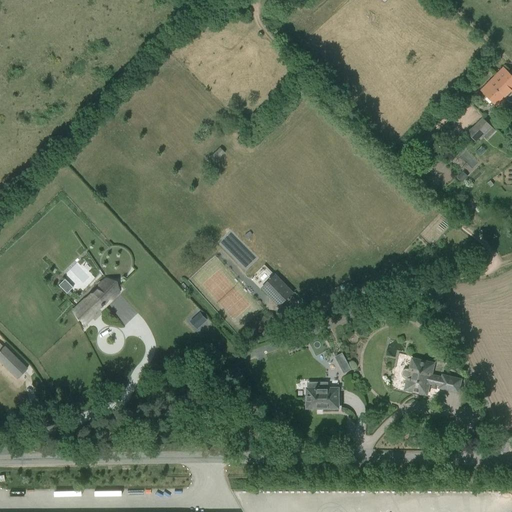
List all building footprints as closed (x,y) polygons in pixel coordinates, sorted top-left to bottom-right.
[(511,76),(503,68),(481,91),(499,107),(507,99),(509,102),(511,102),(511,101),(511,76)] [(494,131),(482,119),(466,135),(475,143),(481,137),(485,141),(494,131)] [(226,153),(221,148),(212,157),(217,162),(226,153)] [(294,293),(276,275),(262,288),(280,306),(294,293)] [(64,279),(58,285),(62,290),(68,283),(64,279)] [(73,314),(73,318),(82,326),(86,327),(95,318),(95,314),(102,307),(103,308),(105,306),(104,305),(109,300),(113,300),(119,295),(119,290),(111,281),(107,281),(101,287),(101,290),(85,305),(82,305),(73,314)] [(378,297),(373,281),(348,289),(353,305),(378,297)] [(208,321),(200,313),(190,322),(198,330),(208,321)] [(27,369),(4,345),(0,349),(0,363),(17,380),(27,369)] [(344,373),(351,370),(342,353),(335,357),(344,373)] [(434,364),(412,359),(410,369),(405,369),(404,370),(402,371),(402,373),(402,374),(402,376),(403,377),(406,379),(407,379),(405,390),(427,395),(429,383),(440,386),(440,388),(458,392),(461,379),(443,375),(442,378),(431,376),(434,364)] [(340,387),(305,387),(305,409),(340,409),(340,387)]
